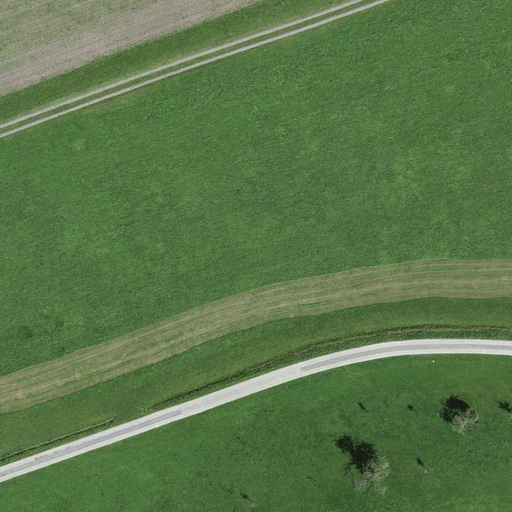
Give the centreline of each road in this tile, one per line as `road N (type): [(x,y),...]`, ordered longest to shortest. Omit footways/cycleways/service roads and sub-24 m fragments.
road 1 (track): [(511,348),(430,345),(301,368),(0,476)]
road 2 (track): [(375,0),(0,138)]
